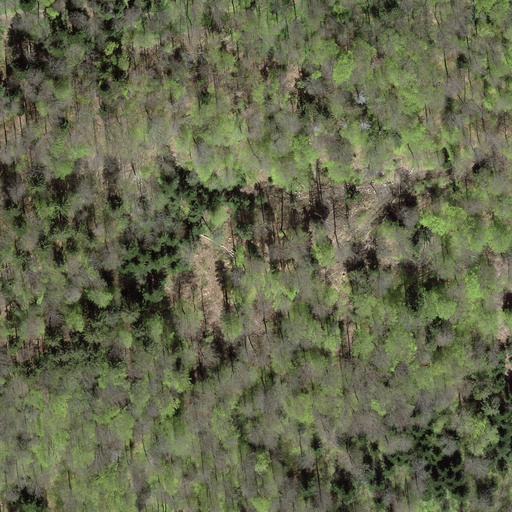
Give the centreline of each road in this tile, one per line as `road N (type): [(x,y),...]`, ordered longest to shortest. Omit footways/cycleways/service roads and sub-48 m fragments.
road 1 (track): [(511,103),(485,146),(408,176),(341,247),(151,403),(0,488)]
road 2 (track): [(35,0),(6,35),(25,103),(0,133)]
